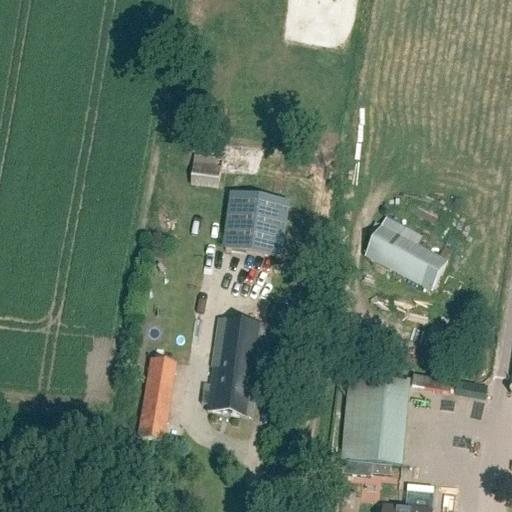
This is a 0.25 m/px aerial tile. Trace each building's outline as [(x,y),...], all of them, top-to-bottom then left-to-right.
[(219,189),(222,159),(195,157),(193,187),(219,189)] [(281,258),(287,203),(233,196),(232,205),(223,204),(218,239),(227,240),(225,251),(281,258)] [(433,295),(449,266),(417,249),(422,241),(386,222),(366,259),(433,295)] [(263,388),(265,378),(272,331),(220,323),(213,370),(215,370),(211,395),(204,394),(202,406),(209,407),(208,414),(252,422),(258,387),(263,388)] [(164,445),(178,363),(150,359),(136,441),(164,445)] [(402,470),(410,387),(348,381),(340,464),(402,470)] [(346,511),(352,511),(354,495),(338,493),(335,510),(346,511)] [(431,511),(432,498),(406,495),(404,511),(385,510),(384,511),(431,511)]
